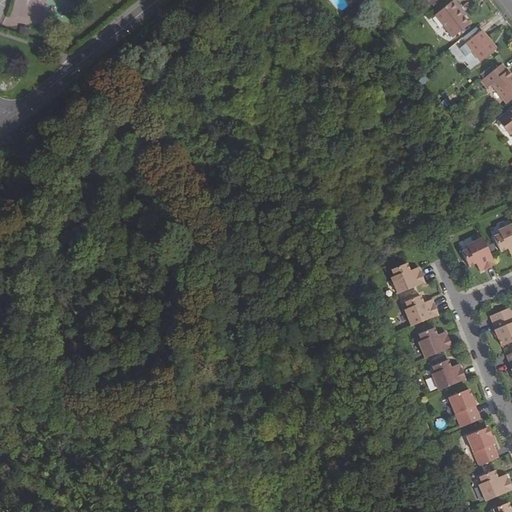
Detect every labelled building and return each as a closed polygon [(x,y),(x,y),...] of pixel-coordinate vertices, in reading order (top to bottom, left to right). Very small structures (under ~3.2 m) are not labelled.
[(469,26),(462,18),(458,12),(461,10),(453,1),(434,16),(452,39),(469,26)] [(18,34),(30,35),(31,27),(19,26),(18,34)] [(486,44),(489,41),(481,31),(464,44),(465,44),(471,52),(480,63),(493,52),(486,44)] [(486,44),(493,52),(496,50),(489,41),(486,44)] [(471,52),(465,44),(459,49),(465,56),(471,52)] [(511,76),(511,77),(511,76),(511,74),(508,70),(506,71),(501,65),(480,81),(486,89),(491,85),(507,103),(511,99),(511,76)] [(0,156),(79,94),(73,87),(0,145),(0,156)] [(511,107),(497,120),(509,135),(511,132),(511,107)] [(200,146),(170,124),(162,134),(192,156),(200,146)] [(282,189),(289,180),(238,141),(231,150),(282,189)] [(273,201),(228,167),(225,165),(200,146),(192,156),(245,197),(249,192),(255,197),(254,197),(265,206),(269,202),(303,228),(305,225),(273,201)] [(231,163),(228,167),(273,201),(277,195),(233,162),(231,163)] [(511,221),(496,229),(498,233),(491,236),(497,250),(504,247),(505,248),(510,246),(511,251),(511,221)] [(493,263),(480,237),(464,244),(466,248),(458,252),(465,266),(473,262),(474,264),(477,262),(481,269),(493,263)] [(250,256),(257,288),(276,284),(269,252),(250,256)] [(390,277),(397,293),(424,282),(418,269),(411,272),(410,268),(407,269),(404,262),(390,268),(394,275),(390,277)] [(365,271),(357,265),(345,275),(352,281),(366,272),(365,271)] [(276,284),(257,288),(259,294),(277,290),(276,284)] [(403,310),(409,327),(437,316),(432,303),(424,306),(422,302),(420,303),(417,295),(404,301),(406,309),(403,310)] [(511,343),(511,317),(508,309),(489,317),(494,329),(493,330),(495,334),(497,339),(501,348),(511,343)] [(416,344),(423,359),(450,348),(445,336),(438,338),(436,334),(434,336),(431,328),(417,334),(420,342),(416,344)] [(436,391),(463,380),(457,367),(450,369),(449,365),(446,366),(443,359),(429,365),(433,372),(428,374),(436,391)] [(460,428),(479,419),(473,406),(474,405),(473,402),(471,397),(467,389),(447,397),(460,428)] [(489,435),(490,435),(487,427),(467,436),(479,465),(498,458),(492,444),(493,443),(491,440),(489,435)] [(476,485),(483,502),(510,490),(505,478),(498,480),(496,476),(494,477),(491,470),(477,476),(480,483),(476,485)] [(511,511),(511,510),(511,507),(508,508),(506,501),(492,507),(493,511),(511,511)]
